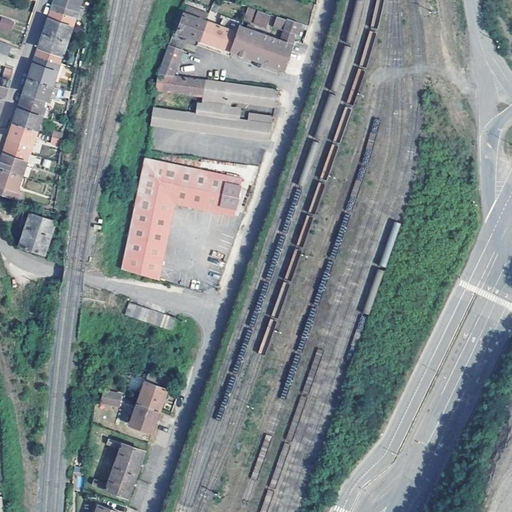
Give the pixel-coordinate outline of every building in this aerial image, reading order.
[(76,19),(82,0),(57,0),(57,1),(54,11),(76,19)] [(256,9),(250,6),(246,19),(252,21),(256,9)] [(274,15),(261,10),(257,22),(270,27),(274,15)] [(69,42),(76,19),(54,11),(51,21),(46,34),(69,42)] [(200,40),(207,21),(182,13),(170,45),(183,50),(186,41),(178,38),(179,33),(200,40)] [(242,26),(243,27),(244,23),(225,16),(222,23),(218,23),(217,25),(207,21),(200,40),(233,52),(242,26)] [(242,26),(233,52),(285,70),(302,24),(284,17),(284,18),(279,17),(276,27),(285,30),(282,41),(253,31),(255,26),(249,25),(248,28),(243,27),(242,26)] [(4,18),(1,27),(13,31),(16,22),(4,18)] [(42,46),(39,57),(61,64),(69,42),(46,34),(42,46)] [(0,41),(0,51),(9,55),(11,46),(0,41)] [(175,76),(183,50),(170,45),(161,74),(175,76)] [(0,62),(6,64),(9,55),(0,51),(0,62)] [(61,64),(39,57),(35,67),(31,79),(53,87),(61,64)] [(5,67),(2,76),(9,79),(13,70),(5,67)] [(227,84),(222,83),(175,76),(161,74),(159,80),(159,90),(206,96),(205,105),(200,105),(198,115),(155,109),(153,125),(270,141),(271,139),(274,117),(251,114),(250,121),(245,121),(246,111),(231,109),(232,100),(275,106),(278,91),(227,84)] [(0,115),(12,80),(4,78),(2,85),(0,84),(0,115)] [(53,87),(31,79),(27,92),(23,102),(46,109),(53,87)] [(164,95),(157,95),(156,105),(163,106),(164,95)] [(46,109),(23,102),(20,111),(16,124),(38,132),(43,120),(46,109)] [(11,137),(8,147),(31,155),(38,132),(16,124),(11,137)] [(63,140),(54,137),(52,144),(62,146),(63,140)] [(1,170),(23,177),(27,164),(34,167),(37,158),(31,156),(31,155),(8,147),(5,157),(1,170)] [(244,180),(148,159),(122,270),(159,280),(176,204),(237,216),(244,180)] [(0,194),(16,200),(23,177),(1,170),(0,171),(0,194)] [(44,218),(56,222),(59,215),(46,211),(44,218)] [(46,254),(56,222),(44,218),(33,214),(22,246),(46,254)] [(126,315),(133,317),(137,305),(131,303),(126,315)] [(140,319),(144,307),(137,305),(133,317),(140,319)] [(151,310),(144,307),(140,319),(147,322),(151,310)] [(158,312),(151,310),(147,322),(154,324),(158,312)] [(160,326),(165,314),(158,312),(154,324),(160,326)] [(171,316),(165,314),(160,326),(166,328),(171,316)] [(171,316),(166,328),(173,331),(178,319),(171,316)] [(140,403),(161,411),(173,377),(150,375),(140,403)] [(104,391),(104,397),(121,400),(122,394),(104,391)] [(121,400),(104,397),(103,403),(120,406),(121,400)] [(161,411),(140,403),(138,409),(134,408),(133,412),(136,413),(132,425),(153,433),(161,411)] [(117,467),(139,475),(147,451),(111,438),(109,445),(123,449),(117,467)] [(130,498),(139,475),(117,467),(111,485),(97,480),(95,485),(130,498)]
